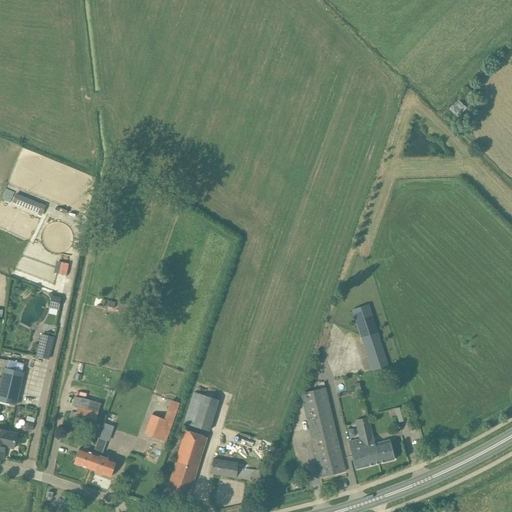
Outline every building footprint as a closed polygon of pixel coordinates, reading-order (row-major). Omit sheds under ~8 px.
[(27,198),(16,193),(12,202),(23,207),(27,198)] [(46,206),(35,201),(31,210),(42,215),(46,206)] [(54,272),(66,275),(69,264),(57,260),(54,272)] [(52,295),(50,307),(58,309),(61,297),(52,295)] [(380,337),(369,304),(352,310),(363,342),(373,371),(388,365),(379,337),(380,337)] [(55,337),(42,334),(36,357),(49,360),(55,337)] [(7,361),(0,359),(0,367),(4,369),(0,387),(0,401),(15,405),(23,373),(22,373),(24,364),(8,360),(7,361)] [(307,422),(332,415),(325,388),(301,394),(307,422)] [(203,395),(193,392),(183,423),(193,426),(203,395)] [(72,421),(93,427),(98,412),(77,406),(72,421)] [(407,420),(403,406),(395,408),(399,422),(407,420)] [(173,422),(151,414),(144,434),(166,442),(173,422)] [(313,442),(337,437),(332,415),(307,422),(313,442)] [(394,460),(389,440),(375,443),(373,436),(372,436),(370,425),(357,428),(360,439),(348,442),(355,469),(394,460)] [(17,434),(0,429),(0,458),(3,459),(6,447),(13,448),(17,434)] [(207,437),(186,431),(178,455),(165,498),(186,505),(199,461),(207,437)] [(313,442),(321,477),(345,472),(337,437),(313,442)] [(93,453),(90,461),(97,463),(94,471),(111,477),(116,461),(101,456),(106,441),(99,438),(93,453)] [(90,461),(93,453),(79,448),(73,464),(94,471),(97,463),(90,461)] [(238,462),(213,459),(211,474),(236,478),(262,482),(264,472),(237,468),(238,462)]
